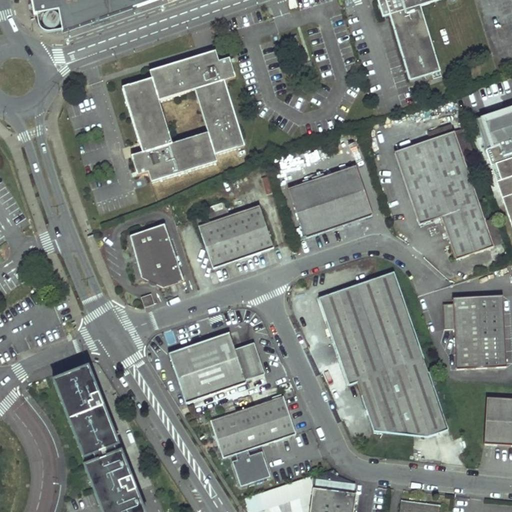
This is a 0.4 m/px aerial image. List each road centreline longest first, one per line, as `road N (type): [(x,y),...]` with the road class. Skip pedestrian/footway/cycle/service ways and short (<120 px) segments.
road 1 (residential): [(262,282),(349,463),(511,487)]
road 2 (tertiary): [(99,311),(45,152),(37,98)]
road 3 (tertiary): [(13,107),(74,273),(99,311)]
road 4 (tertiary): [(113,333),(223,511)]
road 5 (residential): [(232,0),(44,67)]
road 6 (residential): [(262,282),(376,243),(400,252),(435,291)]
road 7 (residential): [(113,333),(262,282)]
road 8 (unclassified): [(0,385),(113,333)]
